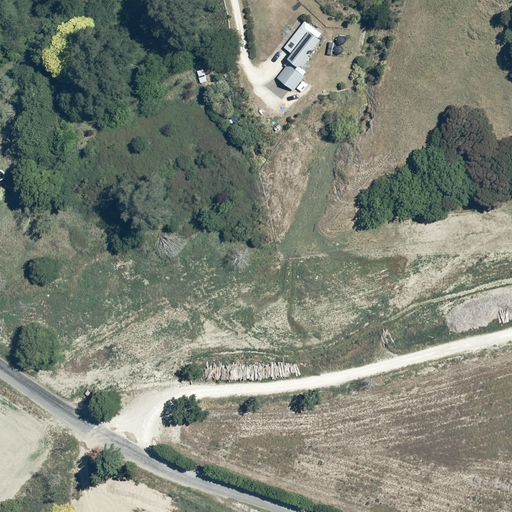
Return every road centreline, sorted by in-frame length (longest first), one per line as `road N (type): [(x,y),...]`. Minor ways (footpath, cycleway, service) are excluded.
road 1 (track): [(511,335),(327,380),(150,394),(117,445)]
road 2 (unclassified): [(0,364),(117,445),(296,511)]
